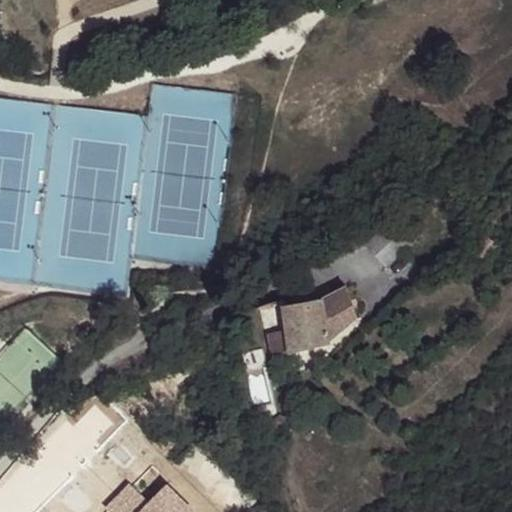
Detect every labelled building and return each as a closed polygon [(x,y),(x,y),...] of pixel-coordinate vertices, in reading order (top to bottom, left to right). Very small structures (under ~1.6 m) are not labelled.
[(393,219),(399,226),(393,232),(408,248),(416,240),(395,217),(393,219)] [(365,246),(386,269),(404,252),(408,248),(393,232),(399,226),(393,219),(365,246)] [(285,331),(288,354),(327,345),(327,343),(357,319),(346,289),(320,302),(282,309),(285,331)] [(226,323),(231,334),(254,322),(249,312),(226,323)] [(272,356),(288,354),(285,331),(267,335),(272,356)] [(267,426),(275,435),(288,424),(280,415),(267,426)]
